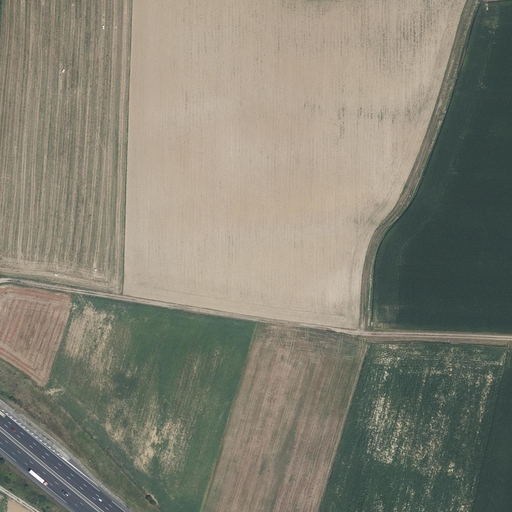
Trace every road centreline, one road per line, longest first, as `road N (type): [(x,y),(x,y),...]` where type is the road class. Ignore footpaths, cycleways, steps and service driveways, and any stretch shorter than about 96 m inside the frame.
road 1 (track): [(511,341),(363,334),(0,279)]
road 2 (track): [(472,0),(413,180),(371,248),(363,334)]
road 3 (motorway): [(113,511),(0,419)]
